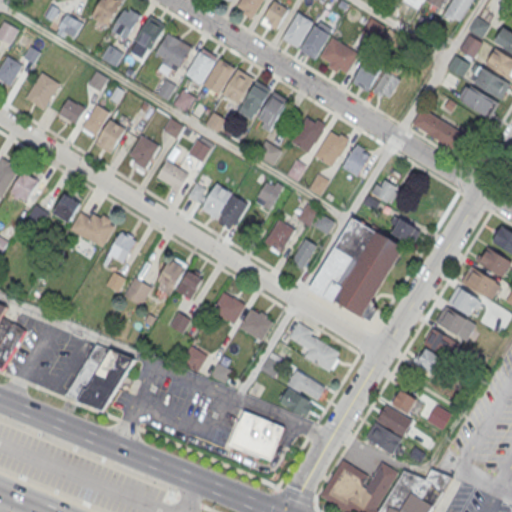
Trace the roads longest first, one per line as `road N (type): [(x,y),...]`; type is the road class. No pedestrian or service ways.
road 1 (residential): [(382,351),(0,114)]
road 2 (residential): [(511,137),(288,511)]
road 3 (residential): [(511,208),(175,0)]
road 4 (primary): [(271,511),(0,399)]
